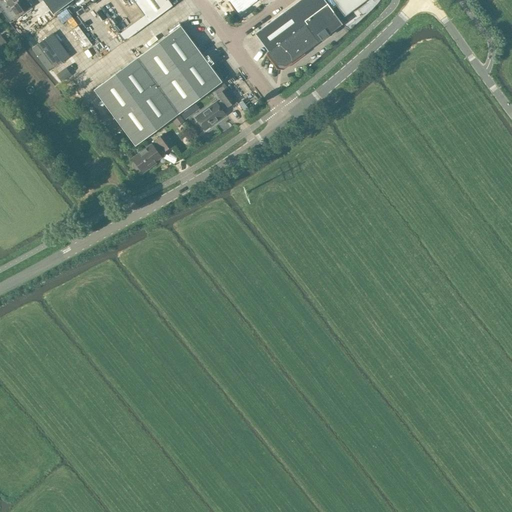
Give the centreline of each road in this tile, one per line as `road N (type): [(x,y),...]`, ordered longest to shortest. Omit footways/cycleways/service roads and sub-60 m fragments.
road 1 (tertiary): [(0,289),(204,176),(285,120)]
road 2 (tertiary): [(285,120),(419,0)]
road 3 (unclassified): [(285,120),(201,0)]
road 4 (unclassified): [(511,113),(431,0)]
